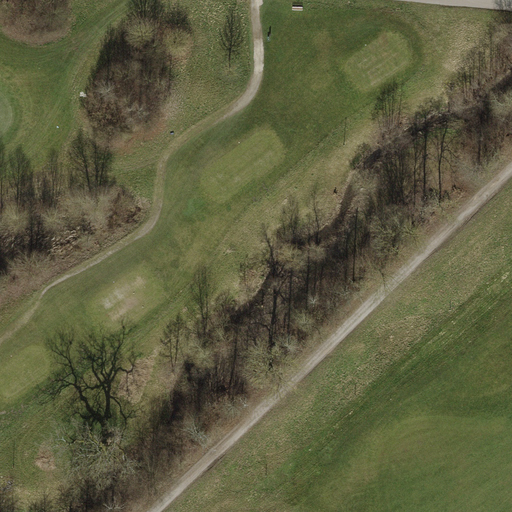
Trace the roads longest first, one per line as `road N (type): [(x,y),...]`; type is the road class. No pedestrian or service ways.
road 1 (track): [(511,168),(149,511)]
road 2 (track): [(0,343),(46,287),(143,234),(172,149),(253,97),(254,0)]
